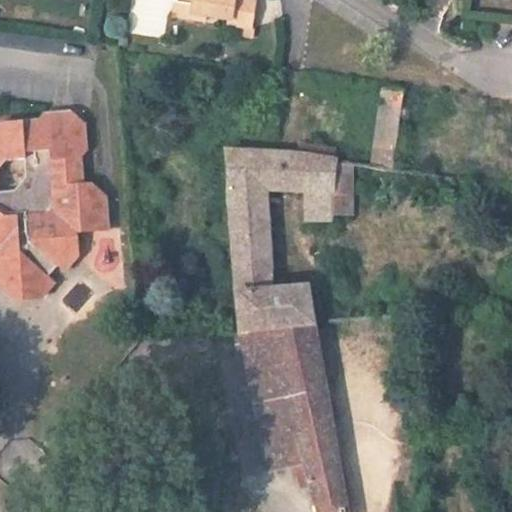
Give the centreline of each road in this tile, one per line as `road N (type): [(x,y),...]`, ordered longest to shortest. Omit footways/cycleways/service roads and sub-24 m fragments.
road 1 (residential): [(349,0),(461,71),(511,76)]
road 2 (unknown): [(0,61),(118,84)]
